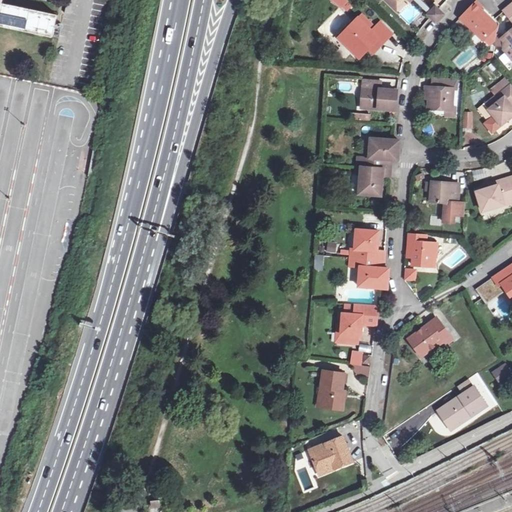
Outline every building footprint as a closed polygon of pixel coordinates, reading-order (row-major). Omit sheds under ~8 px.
[(0,0),(0,25),(52,37),(57,15),(3,3),(3,0),(0,0)] [(433,10),(422,0),(415,0),(429,13),(433,10)] [(461,17),(484,39),(498,26),(480,8),(482,6),(477,0),(461,17)] [(433,10),(429,13),(429,14),(437,22),(445,14),(437,6),(433,10)] [(363,14),(359,18),(373,31),(376,27),(363,14)] [(511,17),(511,18),(511,25),(508,29),(510,32),(507,35),(503,38),(505,41),(505,46),(505,49),(511,49),(511,17)] [(373,31),(359,18),(341,37),(361,56),(370,47),(375,52),(382,45),(377,40),(383,34),(388,39),(393,34),(381,22),(376,27),(373,31)] [(498,26),(484,39),(490,45),(495,40),(498,26)] [(377,40),(382,45),(388,39),(383,34),(377,40)] [(503,38),(507,35),(497,34),(495,46),(505,46),(505,41),(503,38)] [(461,70),(477,54),(468,45),(452,61),(461,70)] [(500,74),(493,64),(482,71),(489,81),(500,74)] [(511,98),(511,84),(505,76),(498,82),(504,89),(496,96),(499,100),(489,109),(502,124),(511,116),(511,105),(509,101),(511,98)] [(433,77),(433,87),(454,89),(459,89),(460,79),(433,77)] [(364,83),(363,88),(380,89),(381,81),(364,80),(364,83)] [(504,89),(498,82),(490,89),(495,95),(496,96),(504,89)] [(454,89),(433,87),(427,87),(426,95),(431,95),(431,99),(430,108),(447,109),(453,110),(453,107),(454,89)] [(398,91),(380,89),(363,88),(362,108),(396,111),(398,91)] [(496,96),(495,95),(485,103),(489,109),(499,100),(496,96)] [(453,110),(447,109),(447,116),(457,116),(458,108),(453,107),(453,110)] [(473,113),(465,112),(464,127),(472,128),(473,113)] [(365,114),(352,113),(352,120),(364,121),(365,114)] [(399,160),(400,140),(371,138),(370,157),(358,157),(357,166),(391,169),(392,159),(399,160)] [(391,169),(357,166),(357,174),(361,174),(360,194),(382,195),(383,176),(391,176),(391,169)] [(499,186),(491,188),(478,192),(483,211),(511,202),(511,189),(509,178),(497,182),(499,186)] [(432,191),(431,202),(447,203),(446,211),(446,214),(445,222),(455,223),(455,215),(465,216),(466,203),(458,203),(460,184),(433,181),(432,183),(432,191)] [(442,225),(442,217),(431,217),(431,225),(442,225)] [(350,257),(384,260),(385,250),(378,250),(379,230),(357,229),(355,248),(351,248),(350,257)] [(410,233),(409,241),(415,242),(414,258),(413,265),(431,266),(432,256),(437,256),(438,243),(426,242),(427,235),(410,233)] [(336,251),(336,241),(327,241),(327,251),(336,251)] [(384,260),(350,257),(350,266),(360,266),(358,286),(386,288),(388,269),(384,268),(384,260)] [(511,264),(494,277),(499,286),(502,284),(507,290),(511,298),(511,264)] [(408,269),(407,279),(416,280),(417,270),(408,269)] [(487,304),(507,290),(502,284),(499,286),(494,277),(476,289),(487,304)] [(357,305),(347,304),(346,314),(356,314),(357,305)] [(344,333),(358,334),(361,335),(362,323),(368,323),(368,324),(377,325),(379,306),(357,305),(356,314),(346,314),(343,313),(341,333),(344,333)] [(422,356),(436,346),(444,341),(446,344),(453,339),(439,318),(410,338),(422,356)] [(358,334),(344,333),(343,341),(358,342),(358,334)] [(444,341),(436,346),(438,349),(446,344),(444,341)] [(363,352),(355,351),(353,364),(354,364),(356,365),(362,365),(363,352)] [(371,367),(362,365),(362,370),(362,371),(364,374),(370,375),(371,367)] [(494,373),(499,380),(511,371),(507,365),(494,373)] [(323,370),(321,388),(324,388),(322,407),(343,409),(345,391),(343,390),(345,373),(323,370)] [(511,372),(511,371),(499,380),(501,383),(511,375),(511,372)] [(441,410),(449,422),(455,418),(459,425),(469,418),(467,416),(471,414),(472,416),(488,405),(475,386),(474,387),(469,379),(459,385),(464,394),(441,410)] [(455,418),(449,422),(453,428),(459,425),(455,418)] [(309,450),(317,471),(333,464),(335,469),(352,462),(343,437),(309,450)] [(333,464),(317,471),(319,475),(335,469),(333,464)]
